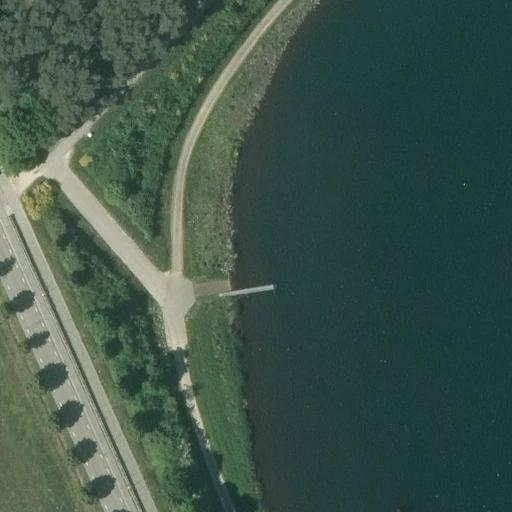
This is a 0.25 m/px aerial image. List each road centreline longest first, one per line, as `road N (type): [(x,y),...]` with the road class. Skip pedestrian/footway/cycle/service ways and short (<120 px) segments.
road 1 (track): [(274,0),(219,78),(180,178),(175,315)]
road 2 (tertiary): [(116,511),(0,247)]
road 3 (track): [(175,315),(181,377),(229,511)]
